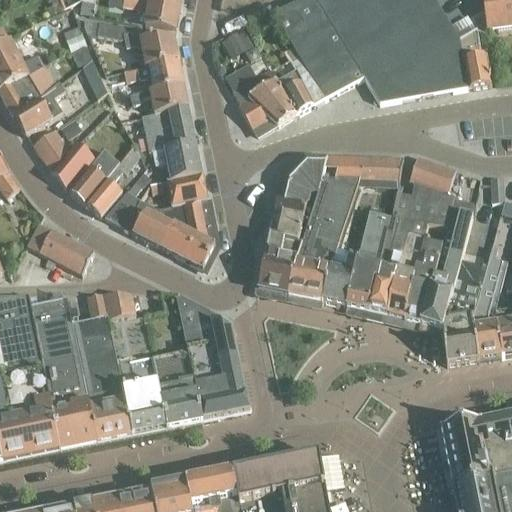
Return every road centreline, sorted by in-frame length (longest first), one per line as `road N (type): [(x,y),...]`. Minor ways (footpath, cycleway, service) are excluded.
road 1 (residential): [(0,496),(268,441)]
road 2 (residential): [(0,139),(49,205),(144,268)]
road 3 (residential): [(224,171),(299,142),(393,132)]
road 4 (residential): [(224,171),(199,61),(205,0)]
road 5 (residential): [(268,441),(228,293)]
road 6 (residential): [(0,292),(123,289),(144,268)]
road 7 (residential): [(511,391),(412,411),(378,443)]
road 8 (residential): [(228,293),(244,264),(224,171)]
road 9 (residential): [(393,132),(480,167),(511,165)]
road 10 (residential): [(511,106),(434,116),(393,132)]
